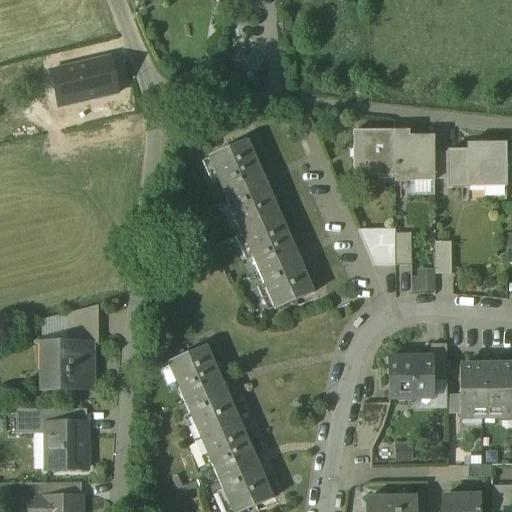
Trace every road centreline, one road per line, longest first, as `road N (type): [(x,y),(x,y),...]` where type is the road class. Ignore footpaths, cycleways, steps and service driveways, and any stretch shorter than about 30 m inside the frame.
road 1 (residential): [(117,0),(150,92),(117,511)]
road 2 (residential): [(511,318),(425,312),(385,321),(370,335),(357,355),(329,511)]
